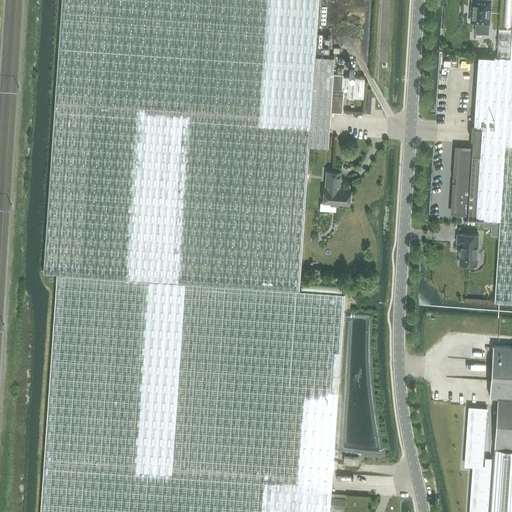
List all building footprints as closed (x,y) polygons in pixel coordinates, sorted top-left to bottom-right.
[(60,24),(43,272),(57,273),(299,289),(309,146),(328,147),(331,111),(344,112),(345,91),(345,88),(347,88),(346,98),(364,99),(365,79),(348,77),(345,76),(345,73),(333,73),(334,56),(315,55),(317,24),(319,0),(318,0),(61,0),(62,0),(60,24)] [(472,0),(471,22),(472,23),(472,22),(475,23),(474,33),(488,34),(489,24),(490,0),(472,0)] [(454,153),(450,213),(468,214),(468,218),(500,220),(495,301),(511,302),(511,19),(510,58),(478,56),(472,154),(454,153)] [(325,187),(324,187),(323,203),(348,205),(349,189),(339,188),(341,172),(326,171),(325,187)] [(460,264),(470,265),(471,266),(475,266),(477,265),(478,264),(478,259),(477,258),(478,234),(461,233),(461,234),(457,234),(457,243),(461,243),(460,264)] [(57,273),(40,511),(329,511),(331,494),(333,464),(345,292),(299,289),(57,273)] [(489,396),(498,397),(489,511),(511,511),(511,347),(493,346),(489,396)] [(473,408),(469,466),(476,466),(473,511),(487,511),(492,457),(486,457),(486,464),(483,464),(486,408),(473,408)] [(332,508),(344,509),(345,499),(333,498),(332,508)]
